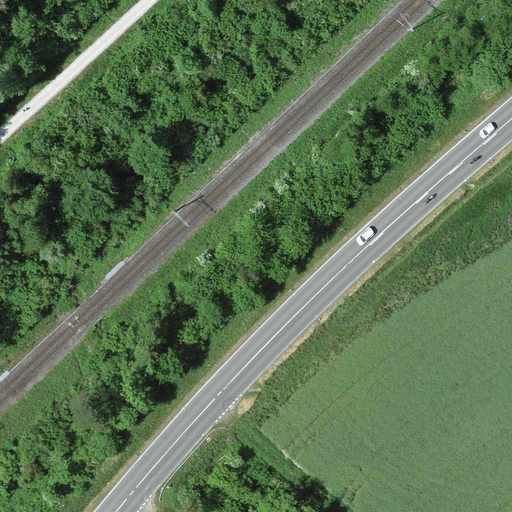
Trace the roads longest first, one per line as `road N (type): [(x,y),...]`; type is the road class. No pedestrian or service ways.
road 1 (secondary): [(511,118),(278,331),(118,511)]
road 2 (track): [(0,136),(151,0)]
